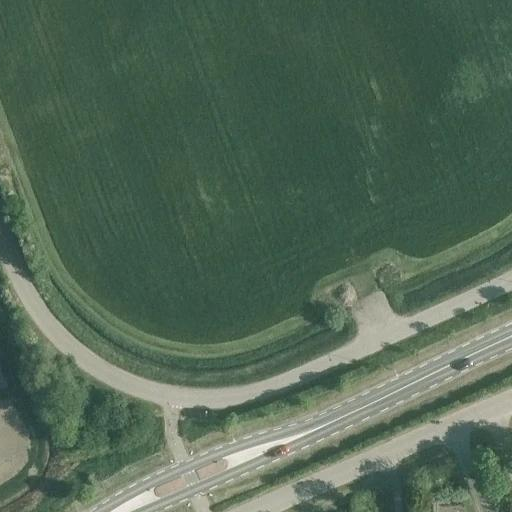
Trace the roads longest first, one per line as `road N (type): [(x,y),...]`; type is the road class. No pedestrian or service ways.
road 1 (unclassified): [(511,278),(256,393),(171,398),(91,365),(20,290),(0,237)]
road 2 (secondary): [(117,511),(511,335)]
road 3 (unclassified): [(253,511),(511,400)]
